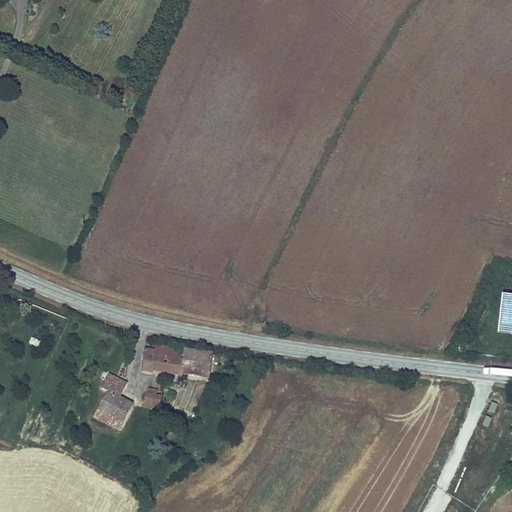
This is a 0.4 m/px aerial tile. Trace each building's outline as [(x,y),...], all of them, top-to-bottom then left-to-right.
[(511,296),(503,295),(498,333),(511,334),(511,296)] [(41,341),(32,337),(29,344),(38,348),(41,341)] [(214,352),(156,344),(156,349),(146,348),(142,372),(154,373),(154,372),(182,376),(182,375),(211,379),(214,352)] [(135,403),(122,397),(129,383),(110,373),(102,388),(108,392),(94,418),(120,432),(135,403)] [(158,390),(148,388),(144,408),(155,410),(156,406),(160,406),(162,396),(157,395),(158,390)]
